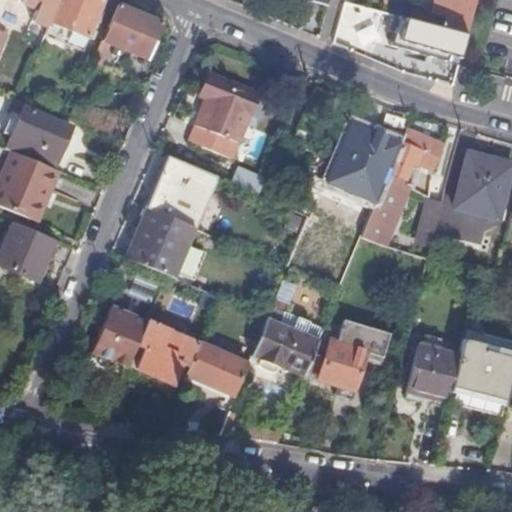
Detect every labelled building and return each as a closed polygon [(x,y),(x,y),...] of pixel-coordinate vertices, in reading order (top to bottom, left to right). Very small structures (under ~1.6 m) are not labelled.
[(23,0),(22,6),(35,11),(31,25),(47,31),(49,25),(52,18),(50,18),(57,0),(23,0)] [(102,4),(92,0),(59,0),(52,18),(49,25),(88,40),(102,4)] [(447,30),(468,36),(475,12),(478,0),(454,0),(454,1),(451,0),(438,0),(435,11),(436,15),(438,16),(450,19),(447,30)] [(358,6),(345,2),(334,45),(349,51),(357,20),(354,19),(358,6)] [(103,42),(101,42),(92,63),(102,67),(109,49),(109,46),(146,62),(161,26),(117,8),(103,42)] [(386,17),(383,44),(430,50),(434,23),(386,17)] [(423,79),(442,84),(453,46),(433,41),(423,79)] [(231,163),(257,97),(207,78),(199,99),(205,101),(210,104),(207,113),(201,110),(187,146),(231,163)] [(334,145),(351,105),(314,89),(297,129),(302,132),(299,141),(311,146),(316,137),(334,145)] [(210,104),(205,101),(201,110),(207,113),(210,104)] [(70,119),(106,134),(113,119),(75,104),(70,119)] [(10,154),(51,172),(57,157),(60,158),(71,130),(15,106),(3,135),(11,139),(5,152),(10,154)] [(360,239),(384,248),(403,200),(399,197),(412,167),(417,169),(418,168),(432,174),(442,146),(406,130),(360,239)] [(49,194),(57,174),(51,172),(10,154),(0,178),(0,211),(29,223),(42,192),(49,194)] [(497,222),(511,169),(467,157),(453,210),(497,222)] [(191,229),(194,230),(215,180),(166,160),(160,174),(145,210),(146,211),(191,229)] [(229,186),(258,197),(265,180),(236,168),(229,186)] [(145,210),(160,174),(156,173),(142,208),(145,210)] [(29,223),(35,227),(49,194),(42,192),(29,223)] [(431,246),(441,210),(427,206),(418,242),(431,246)] [(165,277),(170,280),(191,229),(146,211),(133,242),(141,246),(133,264),(165,277)] [(0,270),(36,285),(54,245),(13,226),(0,256),(0,270)] [(189,248),(196,231),(194,230),(191,229),(170,280),(175,282),(178,276),(193,283),(204,255),(189,248)] [(302,250),(325,259),(331,244),(308,234),(302,250)] [(141,246),(133,242),(125,261),(133,264),(141,246)] [(41,287),(58,246),(54,245),(36,285),(41,287)] [(278,369),(303,379),(323,328),(272,307),(267,320),(251,358),(261,362),(259,369),(275,375),(278,369)] [(131,360),(146,324),(145,323),(110,309),(85,369),(120,384),(131,360)] [(317,381),(353,392),(365,354),(372,331),(343,322),(336,344),(329,342),(317,381)] [(183,377),(196,345),(153,327),(146,324),(131,360),(138,362),(135,371),(173,386),(172,388),(178,390),(183,377)] [(389,336),(372,331),(365,354),(382,360),(389,336)] [(450,388),(505,401),(511,374),(511,361),(476,352),(478,346),(462,342),(458,360),(450,388)] [(234,398),(247,366),(196,345),(183,377),(234,398)] [(446,404),(450,388),(458,360),(418,350),(407,393),(421,397),(446,404)] [(420,405),(421,397),(407,393),(405,401),(420,405)] [(218,436),(225,437),(232,420),(226,417),(218,436)] [(244,441),(264,444),(265,435),(246,431),(244,441)]
